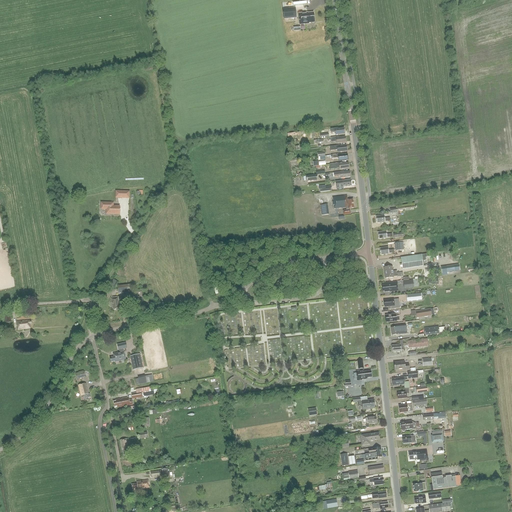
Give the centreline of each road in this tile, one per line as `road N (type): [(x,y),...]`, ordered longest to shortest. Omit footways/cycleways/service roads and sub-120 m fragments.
road 1 (unclassified): [(0,451),(47,406),(74,351),(90,337),(197,313),(293,261),(369,252)]
road 2 (secondary): [(399,511),(369,252)]
road 3 (secondary): [(369,252),(332,0)]
road 4 (track): [(90,337),(94,302),(178,168)]
road 5 (track): [(90,337),(107,399),(100,423),(115,511)]
road 6 (track): [(511,341),(381,361)]
